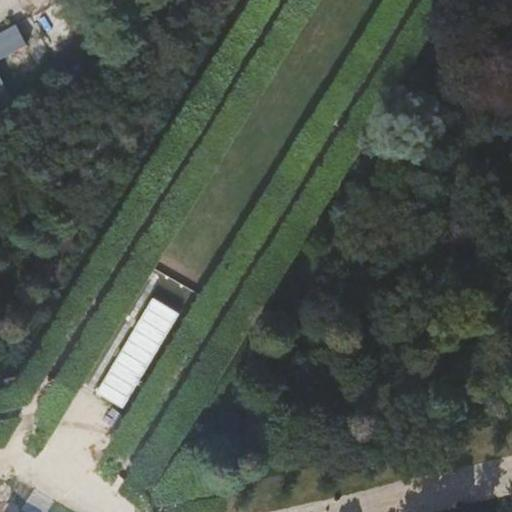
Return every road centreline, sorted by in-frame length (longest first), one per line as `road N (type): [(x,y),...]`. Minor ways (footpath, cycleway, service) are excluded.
road 1 (track): [(109,491),(410,0)]
road 2 (track): [(279,0),(13,427)]
road 3 (track): [(358,511),(511,477)]
road 4 (track): [(122,511),(67,452),(0,426)]
